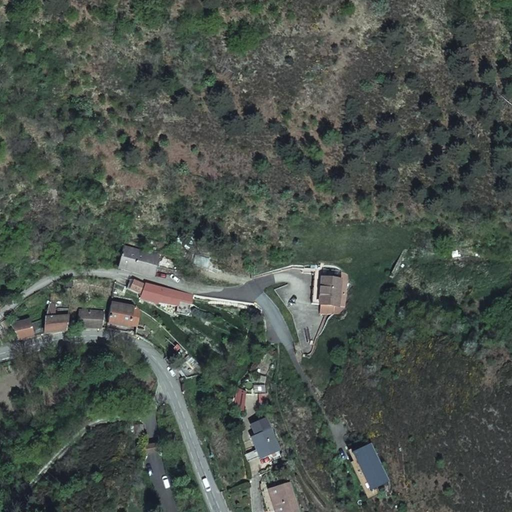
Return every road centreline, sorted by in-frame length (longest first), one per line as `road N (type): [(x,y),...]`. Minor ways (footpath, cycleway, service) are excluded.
road 1 (residential): [(0,357),(102,337),(136,345),(162,371),(220,511)]
road 2 (track): [(162,371),(149,420),(100,422),(0,511)]
